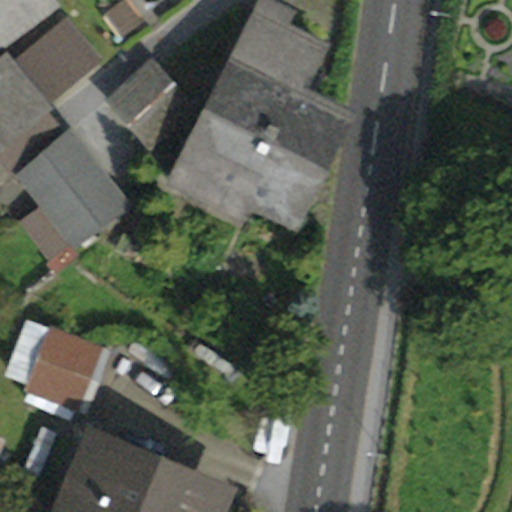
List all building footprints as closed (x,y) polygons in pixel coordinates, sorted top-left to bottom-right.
[(0,0),(0,44),(53,5),(49,0),(0,0)] [(205,114),(172,180),(241,215),(250,198),(291,218),(341,118),(309,101),(295,94),(320,46),(281,27),(288,14),(262,1),(205,114)] [(122,33),(139,20),(127,3),(110,16),(122,33)] [(8,65),(0,71),(0,141),(0,142),(6,149),(37,123),(31,115),(41,106),(8,65)] [(153,74),(117,104),(146,140),(182,110),(153,74)] [(37,123),(6,149),(0,142),(0,141),(0,159),(16,179),(22,174),(68,139),(41,106),(31,115),(37,123)] [(73,242),(75,243),(124,206),(71,137),(68,139),(22,174),(43,202),(73,242)] [(77,256),(69,246),(73,242),(43,202),(23,218),(53,257),(48,261),(56,272),(77,256)] [(51,331),(28,390),(85,412),(108,353),(51,331)] [(73,511),(204,511),(210,498),(99,451),(73,511)]
